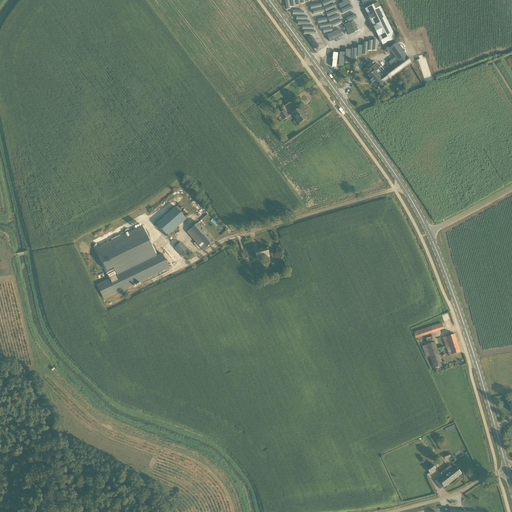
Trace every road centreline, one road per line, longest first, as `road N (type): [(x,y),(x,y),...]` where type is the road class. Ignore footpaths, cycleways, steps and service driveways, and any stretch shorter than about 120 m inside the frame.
road 1 (primary): [(507,471),(429,233)]
road 2 (primary): [(402,186),(269,0)]
road 3 (unclassified): [(218,242),(402,186)]
road 4 (track): [(0,451),(61,435),(97,511)]
